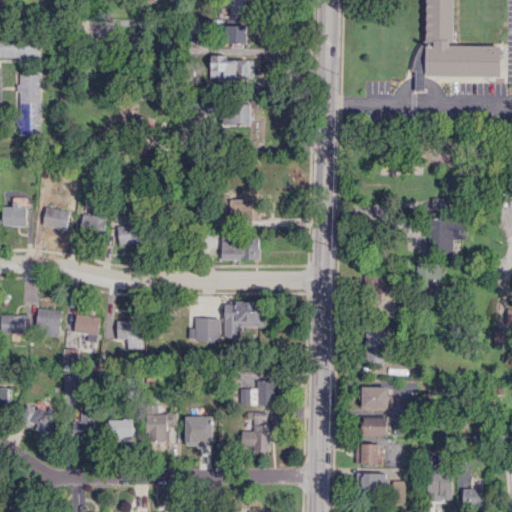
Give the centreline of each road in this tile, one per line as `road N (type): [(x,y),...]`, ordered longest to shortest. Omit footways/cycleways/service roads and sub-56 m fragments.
road 1 (tertiary): [(328,0),(315,511)]
road 2 (residential): [(320,274),(0,268)]
road 3 (residential): [(317,476),(55,477)]
